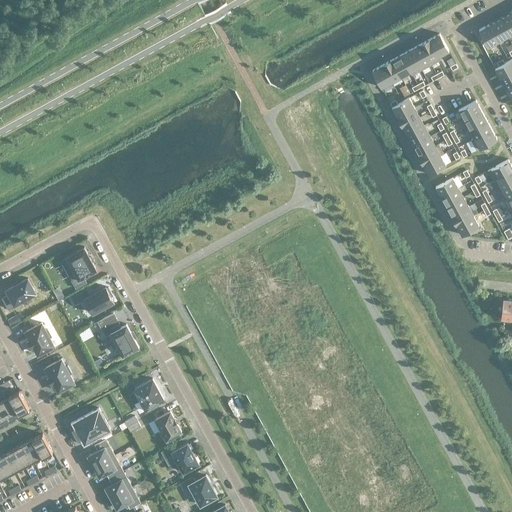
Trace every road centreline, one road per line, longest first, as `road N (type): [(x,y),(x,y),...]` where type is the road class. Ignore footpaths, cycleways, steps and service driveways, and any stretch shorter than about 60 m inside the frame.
road 1 (residential): [(0,268),(80,224),(95,228),(252,511)]
road 2 (secondary): [(0,132),(242,0)]
road 3 (secondary): [(194,0),(0,105)]
road 4 (residential): [(100,511),(0,328)]
